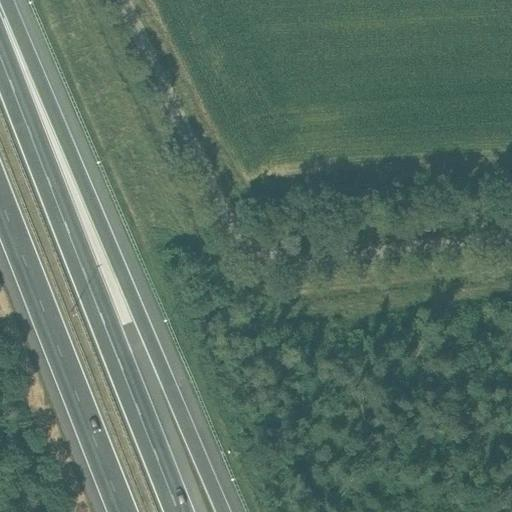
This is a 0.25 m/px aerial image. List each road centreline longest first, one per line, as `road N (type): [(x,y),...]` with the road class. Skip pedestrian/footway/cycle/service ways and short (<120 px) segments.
road 1 (motorway): [(227,511),(7,0)]
road 2 (unclassified): [(511,234),(308,259),(260,250),(228,219),(126,0)]
road 3 (motorway): [(178,511),(0,51)]
road 4 (motorway): [(0,206),(119,511)]
